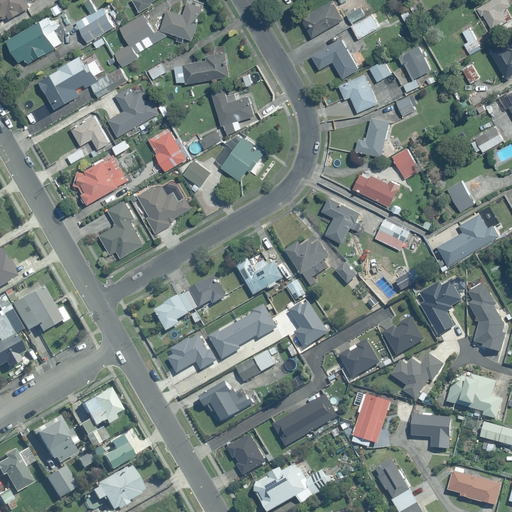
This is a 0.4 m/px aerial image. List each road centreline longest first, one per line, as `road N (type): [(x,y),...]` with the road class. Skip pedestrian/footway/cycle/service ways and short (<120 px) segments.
road 1 (residential): [(99,305),(275,199),(300,171),(310,134),(306,111),(245,0)]
road 2 (residential): [(99,305),(0,133)]
road 3 (residential): [(217,511),(122,345)]
road 4 (residential): [(122,345),(0,416)]
